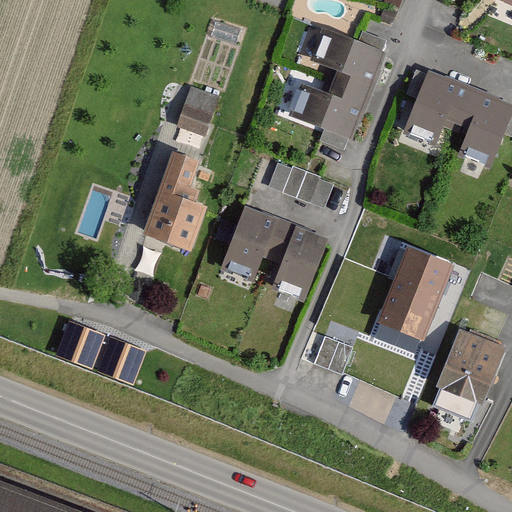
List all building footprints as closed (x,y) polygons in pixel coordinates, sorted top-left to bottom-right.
[(337,84),(370,97),(387,52),(326,29),(314,62),(342,72),(337,84)] [(476,93),(433,77),(409,138),(442,150),(450,128),(461,132),(476,93)] [(370,97),(337,84),(332,97),(304,86),(292,119),(353,142),(370,97)] [(222,100),(193,89),(178,132),(208,142),(222,100)] [(511,126),(511,107),(476,93),(461,132),(470,136),(462,159),(495,171),(511,126)] [(201,164),(173,156),(146,243),(192,257),(206,212),(195,208),(199,195),(192,193),(201,164)] [(295,170),(285,198),(313,208),(323,180),(295,170)] [(290,228),(247,211),(224,272),(256,284),(265,262),(275,267),(290,228)] [(333,244),(290,228),(275,267),(285,270),(276,293),(310,305),(333,244)] [(409,246),(378,323),(428,343),(459,266),(409,246)] [(70,318),(57,352),(93,365),(106,331),(70,318)] [(509,350),(468,334),(439,411),(479,427),(509,350)] [(115,372),(122,339),(108,336),(102,369),(115,372)] [(329,340),(317,371),(346,382),(358,351),(329,340)] [(136,381),(145,346),(124,341),(116,375),(136,381)] [(30,511),(0,501),(0,511),(30,511)]
